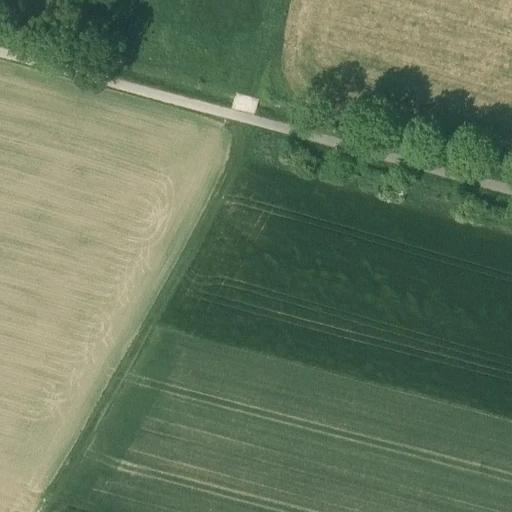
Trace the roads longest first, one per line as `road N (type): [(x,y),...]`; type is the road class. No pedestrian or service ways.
road 1 (track): [(0,53),(511,190)]
road 2 (track): [(60,511),(272,127)]
